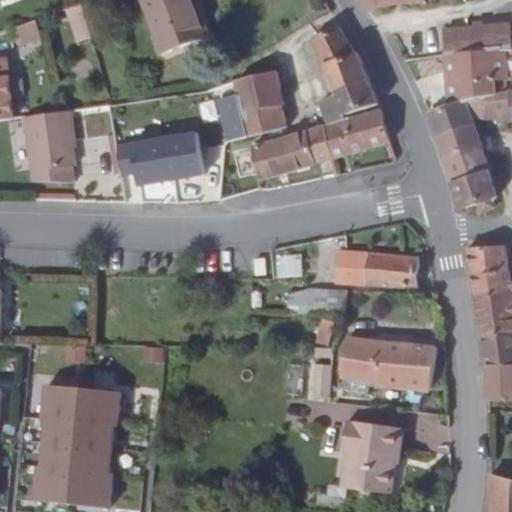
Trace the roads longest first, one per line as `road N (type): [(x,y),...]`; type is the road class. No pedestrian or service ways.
road 1 (residential): [(434,190),(234,235),(0,227)]
road 2 (residential): [(445,233),(465,365),(466,511)]
road 3 (residential): [(349,0),(385,61),(434,190)]
road 4 (unknown): [(360,19),(511,3)]
